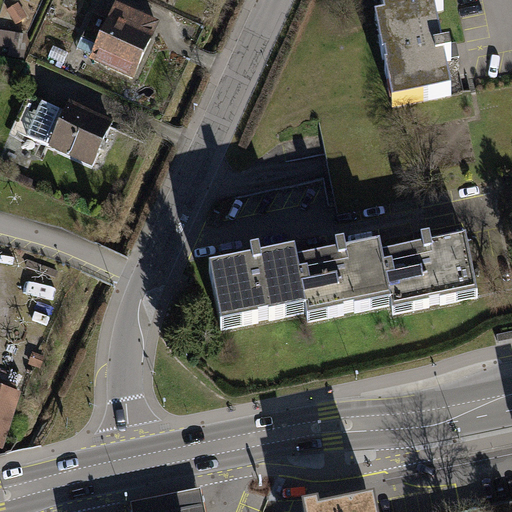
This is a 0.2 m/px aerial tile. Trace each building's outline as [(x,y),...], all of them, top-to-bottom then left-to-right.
[(380,0),(381,2),(390,0),(394,19),(394,20),(434,11),(435,13),(443,11),(441,0),(380,0)] [(157,26),(117,7),(111,22),(93,14),(77,50),(89,56),(94,46),(99,48),(93,61),(133,79),(157,26)] [(394,19),(385,21),(389,42),(380,44),(383,60),(385,59),(387,71),(385,71),(388,87),(398,86),(402,106),(451,96),(444,63),(452,61),(450,52),(443,53),(435,13),(434,11),(394,20),(394,19)] [(0,51),(28,54),(30,36),(0,33),(0,51)] [(93,167),(112,126),(69,107),(65,114),(27,97),(12,131),(93,167)] [(417,251),(382,258),(390,297),(391,306),(412,302),(413,311),(430,308),(429,306),(440,304),(441,306),(457,303),(455,294),(476,290),(466,241),(432,248),(430,241),(421,242),(423,251),(417,252),(417,251)] [(331,259),(296,266),(304,305),(306,314),(326,310),(328,319),(344,316),(343,314),(354,312),(355,314),(371,311),(369,301),(390,297),(382,258),(380,249),(346,256),(344,248),(336,250),(337,258),(332,259),(331,259)] [(246,266),(210,273),(219,322),(241,318),(242,327),(258,324),(258,322),(269,320),(269,321),(286,318),(284,309),(304,305),(296,266),(295,257),(261,263),(260,256),(250,258),(252,266),(246,267),(246,266)] [(19,394),(0,388),(0,447),(1,448),(19,394)] [(314,488),(304,490),(308,511),(373,511),(369,488),(317,499),(314,488)] [(203,511),(203,509),(200,491),(131,505),(132,511),(203,511)]
